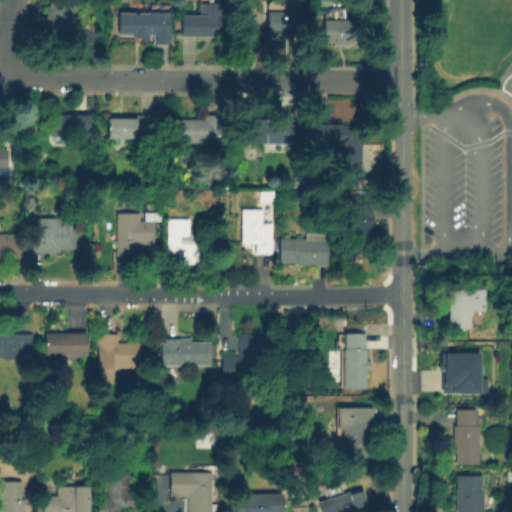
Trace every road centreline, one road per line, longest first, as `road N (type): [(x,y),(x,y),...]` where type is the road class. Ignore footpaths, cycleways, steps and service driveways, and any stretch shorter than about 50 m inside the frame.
road 1 (residential): [(398,0),(399,511)]
road 2 (residential): [(399,77),(20,79),(0,71)]
road 3 (residential): [(399,295),(0,290)]
